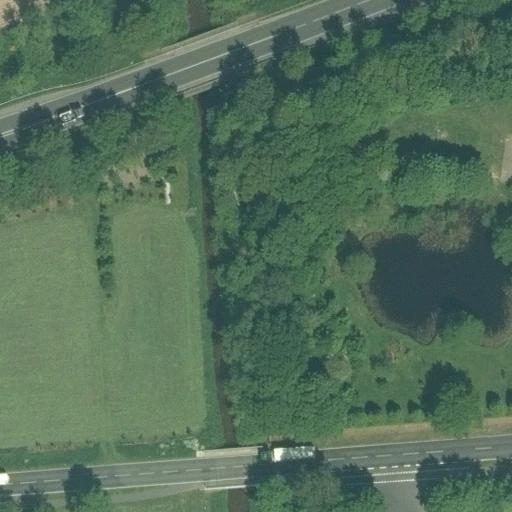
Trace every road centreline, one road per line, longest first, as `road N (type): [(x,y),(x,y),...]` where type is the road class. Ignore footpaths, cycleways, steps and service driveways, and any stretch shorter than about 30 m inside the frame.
road 1 (tertiary): [(511,451),(0,489)]
road 2 (primary): [(372,0),(0,138)]
